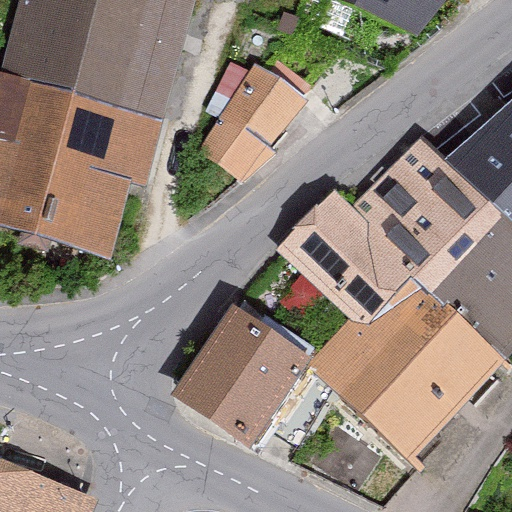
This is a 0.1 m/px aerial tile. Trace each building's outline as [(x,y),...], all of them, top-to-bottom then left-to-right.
[(29,0),(7,84),(153,123),(186,0),(29,0)] [(320,0),(428,39),(457,0),(320,0)] [(265,73),(206,160),(251,192),(281,163),(269,155),(306,101),(265,73)] [(0,188),(9,155),(136,189),(153,123),(7,84),(0,82),(0,188)] [(511,223),(511,117),(484,143),(463,117),(433,151),(511,223)] [(511,227),(511,223),(433,151),(359,217),(344,200),(286,260),(361,333),(417,291),(440,309),(511,227)] [(58,264),(60,254),(114,268),(136,189),(9,155),(0,188),(0,235),(30,243),(27,256),(58,264)] [(511,366),(511,227),(440,309),(509,370),(511,366)] [(509,370),(440,309),(417,291),(361,333),(324,373),(421,468),(509,370)] [(253,455),(313,368),(238,320),(180,405),(253,455)] [(0,468),(0,511),(95,511),(97,507),(0,468)]
